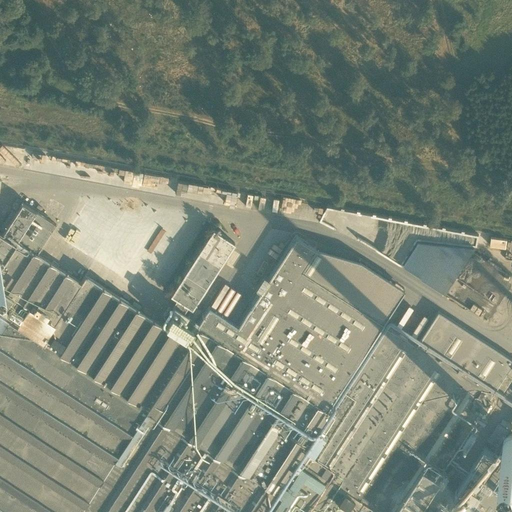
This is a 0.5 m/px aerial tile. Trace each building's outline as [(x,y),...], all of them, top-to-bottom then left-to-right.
[(235,190),(227,190),(226,205),(234,205),(235,190)] [(248,194),(247,208),(277,210),(277,199),(265,198),(265,195),(248,194)] [(322,207),(283,197),(279,211),(319,221),(322,207)] [(0,284),(14,293),(30,304),(55,321),(80,281),(37,253),(56,224),(22,202),(16,212),(4,230),(2,233),(0,232),(0,284)] [(178,300),(168,316),(179,321),(184,313),(188,306),(192,309),(234,243),(213,228),(170,294),(178,300)] [(198,321),(195,325),(327,409),(340,389),(374,338),(373,337),(382,322),(301,269),(315,248),(296,235),(293,240),(237,325),(208,306),(198,321)] [(418,241),(401,268),(444,295),(455,278),(472,253),(475,247),(418,241)] [(138,278),(132,287),(139,292),(150,276),(145,272),(139,280),(138,278)] [(42,341),(147,406),(192,330),(179,321),(168,316),(162,325),(84,274),(80,281),(55,321),(42,341)] [(383,323),(374,338),(340,389),(357,399),(317,460),(338,473),(332,484),(377,511),(430,511),(440,498),(429,491),(492,394),(496,387),(502,391),(511,376),(511,359),(437,311),(416,344),(383,323)] [(84,511),(125,443),(147,406),(42,341),(8,319),(0,330),(0,511),(84,511)] [(232,511),(262,511),(327,409),(195,325),(192,330),(147,406),(125,443),(232,511)] [(357,399),(340,389),(327,409),(262,511),(291,511),(296,506),(304,511),(314,511),(332,484),(338,473),(317,460),(357,399)] [(504,441),(503,442),(504,443),(504,445),(505,446),(506,448),(507,449),(508,449),(510,450),(511,450),(511,449),(511,434),(510,434),(508,435),(507,435),(506,436),(505,438),(504,439),(504,441)] [(232,511),(125,443),(84,511),(232,511)] [(511,462),(485,445),(456,490),(442,511),(489,511),(511,478),(511,462)] [(377,511),(332,484),(314,511),(377,511)]
